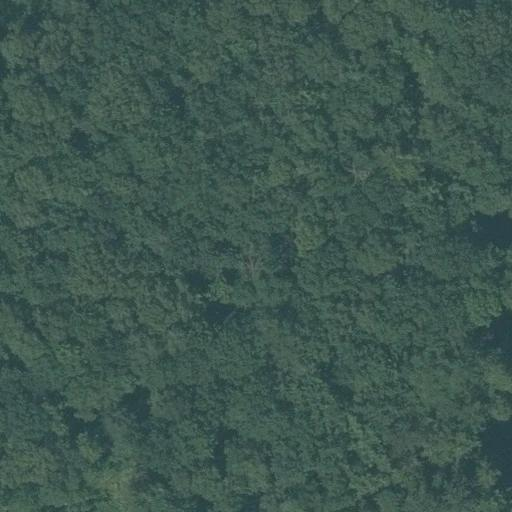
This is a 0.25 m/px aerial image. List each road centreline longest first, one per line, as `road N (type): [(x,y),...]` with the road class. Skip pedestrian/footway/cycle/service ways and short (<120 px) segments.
road 1 (track): [(511,230),(464,511)]
road 2 (track): [(291,511),(104,475)]
road 3 (track): [(104,475),(44,364),(0,326)]
